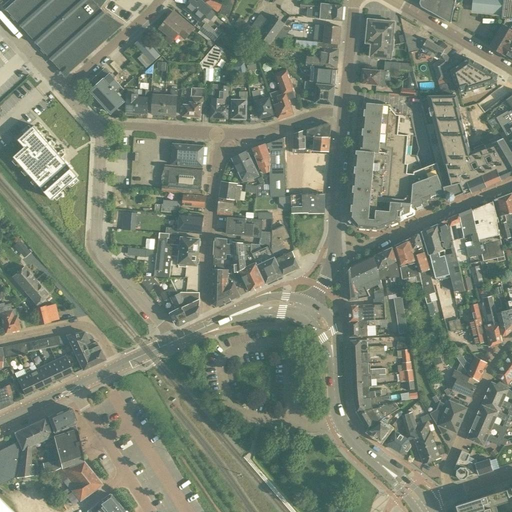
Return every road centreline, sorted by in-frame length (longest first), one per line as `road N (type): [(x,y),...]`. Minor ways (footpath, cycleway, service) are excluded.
road 1 (residential): [(176,339),(98,242),(100,126)]
road 2 (residential): [(312,304),(332,260),(343,114)]
road 3 (residential): [(225,132),(207,246),(210,324)]
road 4 (residential): [(449,493),(444,473),(511,338)]
road 5 (residential): [(388,0),(511,71)]
road 6 (residential): [(64,89),(158,0)]
road 7 (residential): [(225,132),(100,126)]
road 8 (residential): [(225,132),(343,114)]
